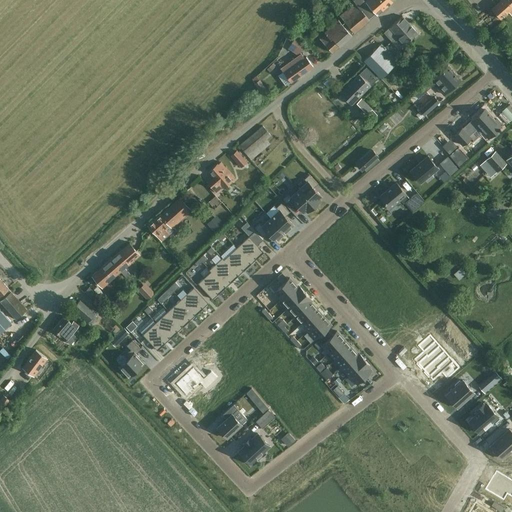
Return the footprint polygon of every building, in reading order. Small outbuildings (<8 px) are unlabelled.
[(386,7),(380,0),(364,0),(363,0),(352,0),(355,2),(354,3),(368,19),(375,13),(376,15),(386,7)] [(511,0),(500,0),(491,9),(495,13),(495,15),(497,17),(498,17),(500,19),(508,11),(511,15),(511,0)] [(369,20),(368,19),(354,3),(339,15),(344,22),(341,24),(338,19),(323,32),(325,34),(319,39),(331,52),(369,20)] [(416,32),(402,16),(383,33),(391,41),(392,40),(393,42),(395,40),(400,47),(416,32)] [(294,39),(288,48),(296,54),(302,45),(294,39)] [(380,43),(379,44),(363,60),(381,78),(398,61),(380,43)] [(303,59),(300,55),(281,69),(290,82),(312,66),(306,58),(303,59)] [(446,66),(430,80),(442,94),(459,80),(446,66)] [(366,67),(340,93),(351,104),(377,78),(366,67)] [(260,80),(254,84),(262,94),(267,90),(260,80)] [(424,115),(439,102),(434,97),(419,110),(424,115)] [(361,98),(357,102),(372,118),(376,114),(361,98)] [(495,120),(484,108),(479,113),(478,112),(471,119),(472,120),(463,128),(462,127),(454,135),(462,144),(471,137),(469,134),(480,124),(490,135),(498,128),(499,129),(500,128),(499,127),(502,125),(496,119),(495,120)] [(424,115),(420,111),(416,115),(420,119),(424,115)] [(270,144),(266,139),(270,135),(262,125),(239,145),(251,160),(270,144)] [(458,146),(448,155),(459,168),(470,159),(458,146)] [(378,155),(372,149),(357,162),(363,168),(378,155)] [(231,156),(240,167),(246,161),(237,150),(231,156)] [(495,151),(480,165),(490,177),(506,163),(495,151)] [(427,156),(410,171),(420,183),(438,169),(427,156)] [(447,156),(440,163),(450,175),(457,168),(447,156)] [(235,178),(221,162),(218,164),(217,163),(208,171),(213,176),(207,182),(217,193),(235,178)] [(307,182),(299,190),(314,206),(320,200),(319,198),(321,196),(313,188),(318,183),(309,174),(304,179),(307,182)] [(396,182),(379,196),(389,209),(406,195),(396,182)] [(287,194),(282,199),(291,208),(296,204),(304,213),(306,211),(307,212),(314,206),(299,190),(290,197),(287,194)] [(416,193),(409,199),(417,208),(424,202),(416,193)] [(180,197),(148,225),(161,241),(175,229),(172,226),(191,210),(180,197)] [(278,211),(270,218),(284,233),(293,225),(284,216),(285,216),(289,212),(282,205),(280,203),(275,208),(278,211)] [(259,223),(254,227),(256,230),(262,237),(267,233),(275,242),(284,233),(270,218),(262,226),(259,223)] [(215,232),(223,224),(219,219),(210,226),(215,232)] [(503,227),(511,236),(511,220),(503,227)] [(255,231),(236,248),(251,264),(251,263),(256,259),(264,252),(257,245),(263,240),(255,231)] [(129,243),(110,259),(121,271),(126,277),(130,274),(124,268),(140,255),(129,243)] [(211,246),(207,251),(211,255),(215,251),(211,247),(211,246)] [(224,259),(223,260),(238,276),(238,275),(243,271),(251,264),(236,248),(224,259)] [(203,254),(199,259),(202,261),(203,263),(207,259),(203,254)] [(222,257),(209,270),(210,272),(211,271),(225,287),(226,287),(231,282),(238,276),(223,260),(224,259),(222,257)] [(109,282),(121,271),(110,259),(92,275),(102,287),(106,284),(109,288),(112,286),(109,282)] [(460,268),(455,272),(459,278),(465,274),(460,268)] [(210,272),(198,283),(212,299),(218,294),(225,287),(211,271),(210,272)] [(0,297),(2,299),(0,300),(16,319),(27,310),(11,291),(8,288),(0,278),(0,297)] [(289,278),(274,291),(281,299),(296,286),(289,278)] [(175,282),(170,286),(174,291),(179,286),(175,282)] [(147,290),(143,285),(138,290),(147,299),(154,292),(149,287),(147,290)] [(170,286),(165,291),(169,295),(174,291),(170,286)] [(296,286),(281,299),(289,307),(305,293),(299,286),(298,287),(296,286)] [(96,294),(89,287),(85,291),(92,299),(96,294)] [(182,289),(177,295),(180,299),(195,315),(203,308),(208,303),(194,287),(186,294),(182,289)] [(305,293),(289,307),(296,316),(311,302),(309,300),(311,299),(305,293)] [(180,299),(168,311),(182,327),(190,320),(195,315),(180,299)] [(88,321),(95,313),(80,300),(73,308),(88,321)] [(311,302),(296,316),(302,323),(317,309),(311,302)] [(148,306),(144,310),(148,314),(152,310),(148,306)] [(162,307),(152,317),(156,321),(155,323),(170,339),(178,332),(177,331),(182,327),(168,311),(167,312),(162,307)] [(302,323),(309,330),(324,316),(317,309),(302,323)] [(0,333),(11,323),(0,310),(0,333)] [(64,316),(53,329),(66,340),(70,344),(76,337),(72,333),(78,325),(73,320),(71,322),(64,316)] [(309,330),(304,334),(311,342),(316,338),(331,324),(324,316),(309,330)] [(151,318),(138,330),(142,334),(157,350),(165,343),(170,339),(155,323),(151,318)] [(283,319),(277,324),(281,329),(284,326),(287,324),(283,319)] [(132,321),(126,327),(130,331),(137,326),(132,321)] [(124,328),(111,341),(115,346),(122,340),(128,333),(124,328)] [(328,352),(344,339),(337,331),(332,335),(328,331),(315,343),(319,347),(322,345),(328,352)] [(423,351),(414,360),(417,363),(416,364),(421,370),(422,369),(423,370),(444,352),(430,335),(418,345),(423,351)] [(335,360),(350,346),(344,339),(328,352),(335,360)] [(134,374),(141,368),(139,367),(144,363),(136,354),(141,349),(132,340),(127,345),(131,349),(126,354),(129,357),(119,366),(129,376),(133,373),(134,374)] [(341,367),(356,353),(350,346),(335,360),(341,367)] [(36,349),(22,367),(33,376),(47,358),(36,349)] [(444,352),(423,370),(425,372),(424,373),(428,378),(430,377),(433,381),(442,372),(447,378),(459,368),(444,352)] [(348,375),(365,360),(359,354),(358,355),(356,353),(341,367),(348,375)] [(371,367),(365,360),(348,375),(356,383),(371,370),(369,368),(371,367)] [(322,362),(316,367),(320,371),(325,366),(322,362)] [(193,366),(175,382),(186,394),(192,389),(193,390),(199,384),(198,383),(200,382),(205,388),(217,377),(211,370),(203,377),(193,366)] [(327,379),(332,374),(327,367),(321,372),(327,379)] [(491,379),(480,388),(485,393),(495,384),(491,379)] [(456,386),(446,395),(457,408),(465,401),(465,400),(468,398),(474,393),(463,380),(461,382),(459,380),(454,385),(456,386)] [(302,388),(296,393),(304,404),(310,399),(319,411),(331,400),(317,383),(305,393),(302,388)] [(210,399),(199,408),(209,419),(226,402),(218,393),(222,389),(217,384),(205,394),(210,399)] [(336,386),(332,389),(337,395),(341,391),(336,386)] [(254,391),(249,395),(255,402),(260,399),(254,391)] [(282,412),(296,430),(308,420),(299,408),(304,404),(296,393),(290,398),(293,403),(282,412)] [(3,395),(0,398),(0,408),(2,410),(10,400),(3,395)] [(477,413),(468,421),(479,433),(498,417),(487,404),(485,405),(483,403),(475,410),(477,413)] [(226,419),(217,428),(227,438),(247,419),(233,404),(222,414),(226,419)] [(268,409),(255,421),(262,428),(275,417),(268,409)] [(511,432),(509,429),(490,446),(502,459),(511,450),(511,432)] [(245,445),(238,451),(251,464),(257,459),(258,460),(265,454),(264,452),(270,446),(258,433),(251,439),(250,437),(243,443),(245,445)] [(493,475),(485,489),(503,500),(507,494),(511,497),(511,479),(511,480),(496,471),(493,475)]
